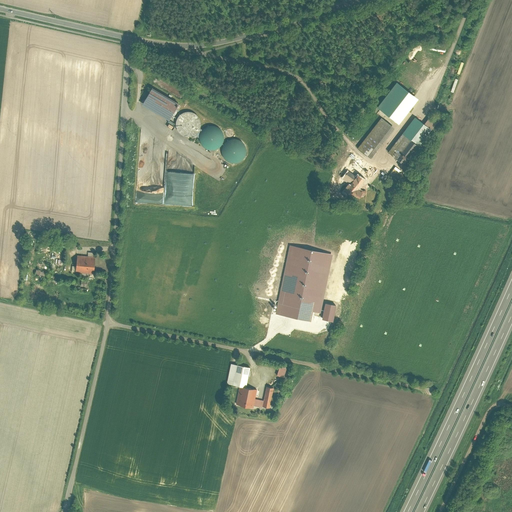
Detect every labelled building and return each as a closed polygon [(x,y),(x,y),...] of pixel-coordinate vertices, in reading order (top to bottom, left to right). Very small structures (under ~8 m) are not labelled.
[(396,82),(377,106),(396,121),(415,96),(396,82)] [(179,102),(149,86),(140,103),(169,119),(179,102)] [(435,120),(429,115),(423,124),(429,128),(435,120)] [(413,117),(401,133),(417,144),(429,128),(423,124),(413,117)] [(381,118),(358,146),(370,156),(394,128),(381,118)] [(214,126),(209,126),(205,128),(201,131),(199,135),(198,139),(199,144),(202,147),(206,150),(210,151),(215,150),(219,148),(222,145),(223,140),(223,136),(221,131),(218,128),(214,126)] [(417,144),(401,133),(388,151),(403,163),(417,144)] [(237,140),(232,139),(228,141),(224,144),(222,148),(221,152),(223,157),(225,161),(229,163),(233,164),(238,164),(242,161),(245,158),(246,154),(246,149),(244,145),(241,142),(237,140)] [(360,157),(342,183),(359,195),(363,189),(360,186),(374,167),(360,157)] [(390,175),(398,181),(403,174),(395,168),(390,175)] [(333,254),(289,246),(275,314),(311,322),(313,312),(321,314),(333,254)] [(96,256),(77,255),(76,271),(94,273),(96,256)] [(328,302),(325,318),(336,320),(339,304),(328,302)] [(249,366),(230,363),(226,382),(245,386),(249,366)] [(269,408),(273,387),(266,385),(263,400),(262,407),(269,408)] [(236,404),(253,407),(253,405),(255,398),(256,390),(239,386),(236,404)] [(253,405),(262,407),(263,400),(255,398),(253,405)]
